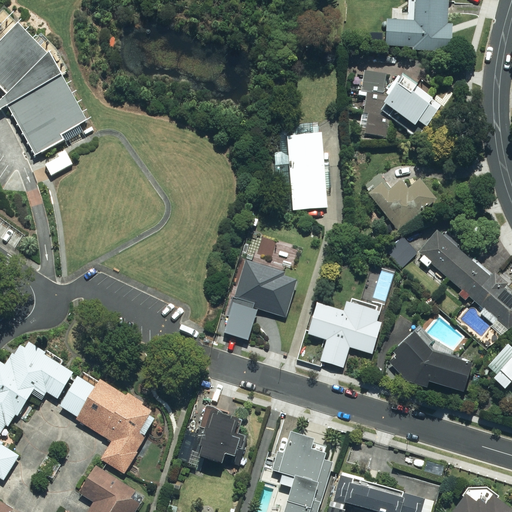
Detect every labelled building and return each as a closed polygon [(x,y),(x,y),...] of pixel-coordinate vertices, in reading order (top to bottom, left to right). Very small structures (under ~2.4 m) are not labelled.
[(444,25),(445,1),(415,0),(412,0),(412,24),(384,23),(383,48),(411,49),(410,52),(449,53),(451,25),(444,25)] [(0,100),(4,105),(31,158),(87,126),(49,69),(11,22),(0,31),(0,100)] [(438,110),(396,79),(378,103),(420,134),(438,110)] [(318,135),(283,139),(290,214),(325,211),(318,135)] [(74,165),(66,151),(56,157),(58,161),(46,167),(51,178),(74,165)] [(377,186),(366,196),(398,234),(433,204),(415,183),(404,194),(396,184),(384,194),(377,186)] [(435,234),(417,253),(507,333),(511,327),(511,302),(501,293),(505,288),(490,275),(486,279),(435,234)] [(282,276),(245,265),(224,336),(247,343),(257,310),(284,318),(294,283),(281,279),(282,276)] [(386,301),(394,274),(381,270),(373,298),(386,301)] [(342,306),(340,314),(313,307),(304,338),(324,343),(318,363),(342,369),(347,350),(371,356),(379,325),(373,323),(375,315),(342,306)] [(430,356),(411,336),(384,360),(405,382),(405,384),(425,390),(426,384),(461,394),(469,367),(430,356)] [(11,511),(12,511),(0,504),(0,481),(2,482),(17,458),(0,447),(0,437),(12,417),(15,419),(34,388),(55,401),(70,377),(40,359),(41,356),(25,346),(21,353),(16,350),(11,360),(8,358),(1,370),(0,369),(0,511),(11,511)] [(500,393),(507,386),(511,391),(511,358),(503,349),(486,366),(496,376),(489,382),(500,393)] [(148,415),(96,383),(73,421),(110,444),(99,461),(122,475),(144,440),(136,435),(148,415)] [(229,422),(205,411),(198,442),(184,439),(182,450),(195,453),(193,463),(218,468),(220,458),(232,460),(233,452),(237,453),(240,440),(226,437),(229,422)] [(317,511),(329,467),(319,464),(321,458),(306,454),(308,444),(285,438),(280,457),(273,456),(269,472),(275,474),(275,475),(290,479),(280,511),(317,511)] [(133,511),(142,498),(93,468),(77,494),(92,503),(86,511),(133,511)] [(420,511),(423,500),(338,478),(331,504),(361,511),(420,511)] [(464,498),(452,511),(504,511),(488,499),(481,507),(474,502),(472,505),(464,498)]
